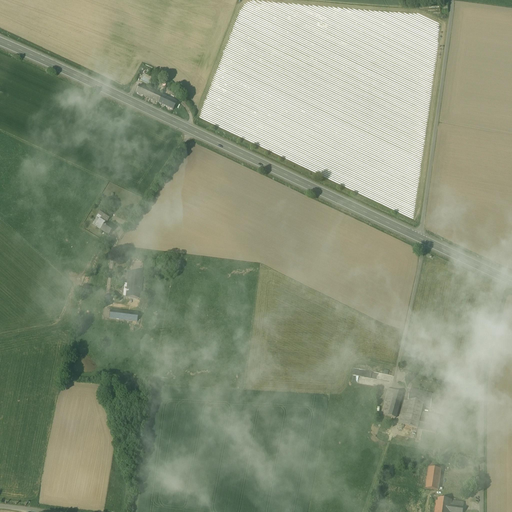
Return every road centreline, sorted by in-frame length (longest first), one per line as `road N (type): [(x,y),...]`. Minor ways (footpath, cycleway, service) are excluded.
road 1 (secondary): [(421,237),(0,40)]
road 2 (unclassified): [(451,0),(421,237)]
road 3 (unclassified): [(480,511),(482,366),(505,278)]
